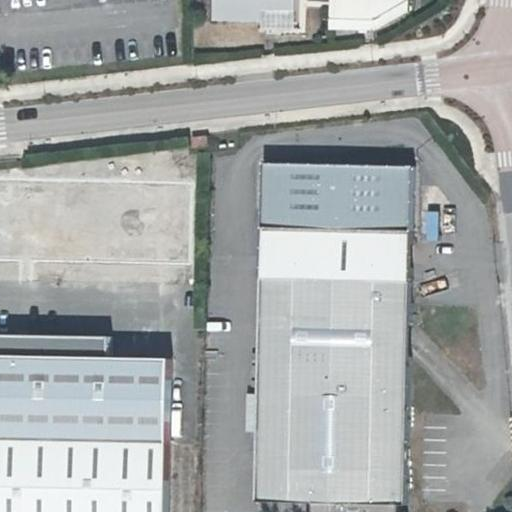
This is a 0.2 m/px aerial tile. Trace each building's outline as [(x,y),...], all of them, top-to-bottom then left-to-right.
[(223,0),(224,23),(271,23),(271,32),(275,32),(304,33),(304,0),(223,0)] [(412,0),(334,0),(333,30),(381,32),(411,18),(412,0)] [(213,147),(212,138),(195,139),(196,149),(213,147)] [(421,167),(270,164),(266,394),(251,394),(250,438),(265,439),(265,504),(322,507),(322,511),(321,511),(404,511),(405,507),(414,507),(421,167)] [(0,511),(175,511),(178,362),(119,360),(120,338),(0,335),(0,511)]
